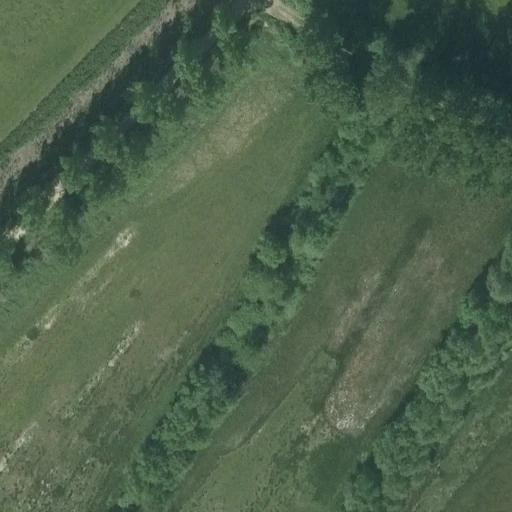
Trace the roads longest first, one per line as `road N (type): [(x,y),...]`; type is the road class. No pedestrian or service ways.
road 1 (track): [(0,250),(253,0)]
road 2 (track): [(268,0),(511,136)]
